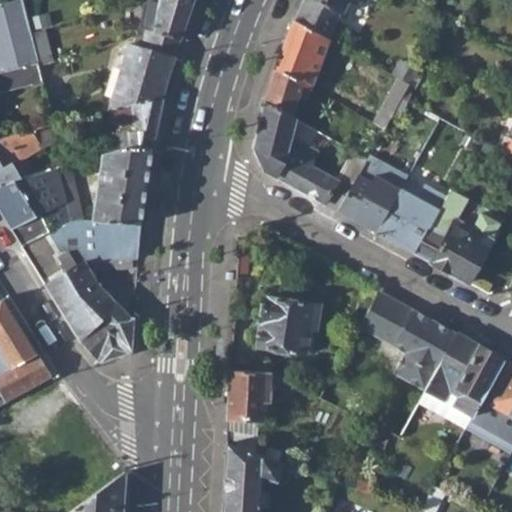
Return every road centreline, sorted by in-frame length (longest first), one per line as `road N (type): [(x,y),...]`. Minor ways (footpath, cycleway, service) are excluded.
road 1 (residential): [(197,174),(511,335)]
road 2 (secondary): [(197,174),(167,367),(166,396),(178,419)]
road 3 (secondary): [(178,419),(192,399),(197,174)]
road 4 (secondary): [(249,0),(197,174)]
road 5 (residential): [(0,258),(76,380)]
road 6 (residential): [(76,380),(120,447),(176,461)]
